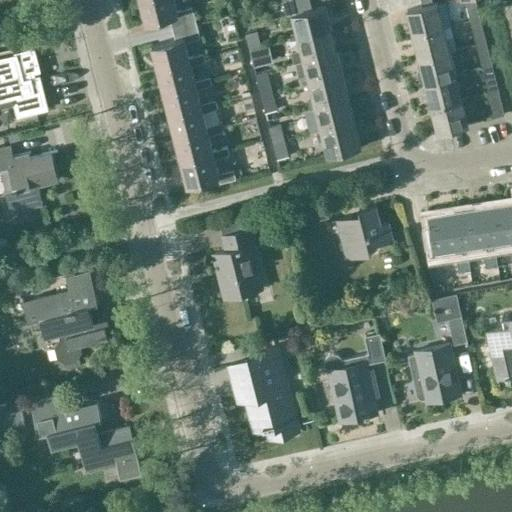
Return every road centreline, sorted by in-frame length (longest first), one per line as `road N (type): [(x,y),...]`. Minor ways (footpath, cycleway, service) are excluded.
road 1 (residential): [(204,480),(86,0)]
road 2 (residential): [(204,480),(228,491),(511,428)]
road 3 (residential): [(404,164),(362,0)]
